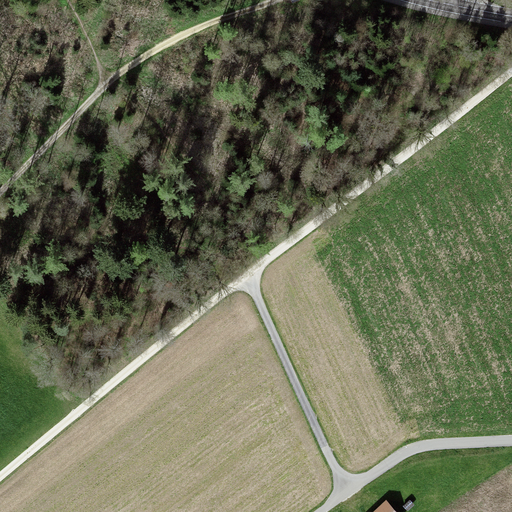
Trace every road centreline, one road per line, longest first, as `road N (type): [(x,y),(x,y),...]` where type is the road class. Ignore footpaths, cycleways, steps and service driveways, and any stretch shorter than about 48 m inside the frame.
road 1 (track): [(511,71),(246,275)]
road 2 (track): [(0,182),(136,58),(266,0)]
road 3 (track): [(246,275),(0,480)]
road 4 (track): [(246,275),(348,490)]
road 5 (track): [(318,511),(415,448),(511,441)]
